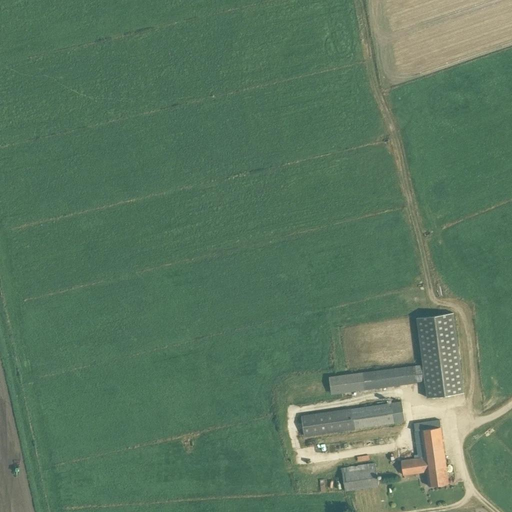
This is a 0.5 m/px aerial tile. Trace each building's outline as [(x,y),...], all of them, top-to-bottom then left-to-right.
[(425,380),(426,387),(428,397),(464,392),(453,312),(417,317),(423,364),(329,377),(332,393),(425,380)] [(401,400),(302,415),(305,436),(405,421),(401,400)] [(404,474),(427,471),(429,486),(449,483),(440,419),(414,423),(419,454),(415,455),(415,458),(402,460),(404,474)] [(312,451),(313,458),(327,457),(325,442),(307,444),(308,452),(312,451)] [(342,468),(346,490),(378,486),(375,463),(342,468)]
